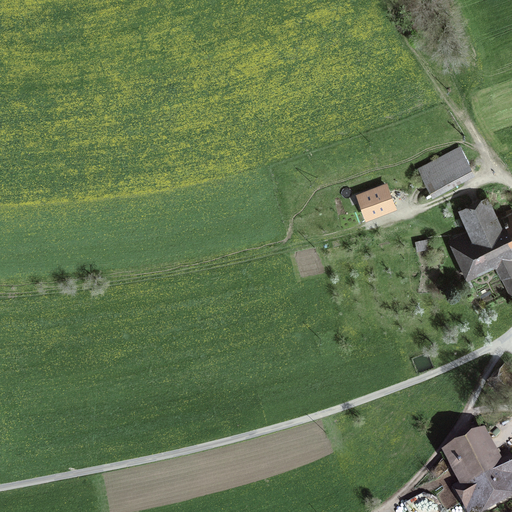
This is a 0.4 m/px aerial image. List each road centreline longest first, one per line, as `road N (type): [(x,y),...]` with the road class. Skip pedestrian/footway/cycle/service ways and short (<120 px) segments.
road 1 (unclassified): [(511,333),(468,360),(332,412),(0,490)]
road 2 (track): [(369,511),(438,451),(502,343)]
road 3 (track): [(511,190),(414,0)]
